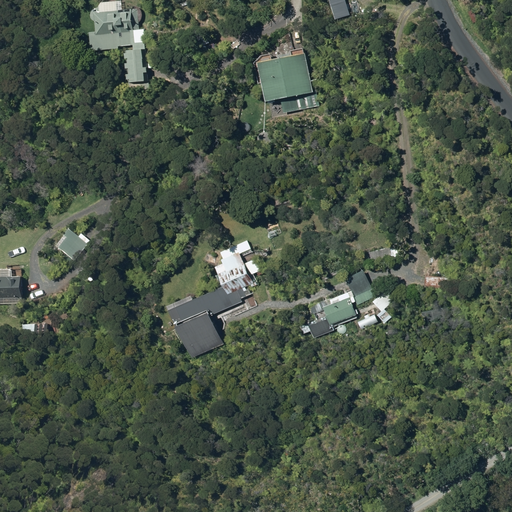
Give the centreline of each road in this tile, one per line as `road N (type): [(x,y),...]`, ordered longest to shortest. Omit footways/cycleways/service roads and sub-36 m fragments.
road 1 (unclassified): [(511,110),(438,0)]
road 2 (unclassified): [(511,451),(407,511)]
